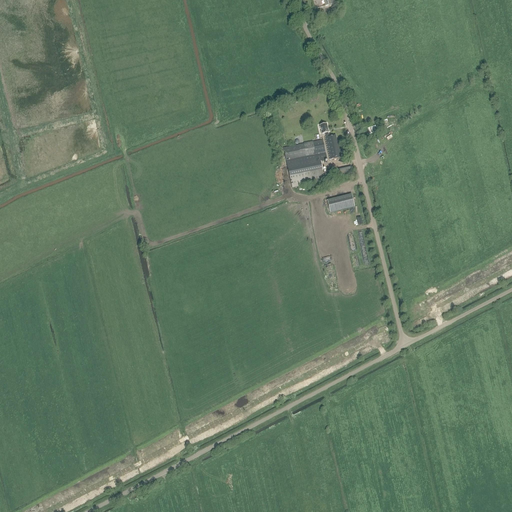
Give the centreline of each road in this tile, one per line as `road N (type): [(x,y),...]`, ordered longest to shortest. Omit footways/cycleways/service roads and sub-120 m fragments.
road 1 (unclassified): [(403,345),(341,96),(295,0)]
road 2 (unclassified): [(87,511),(403,345)]
road 3 (unclassified): [(403,345),(511,289)]
